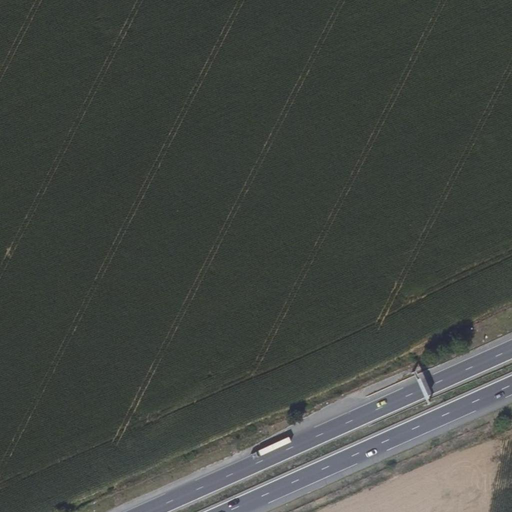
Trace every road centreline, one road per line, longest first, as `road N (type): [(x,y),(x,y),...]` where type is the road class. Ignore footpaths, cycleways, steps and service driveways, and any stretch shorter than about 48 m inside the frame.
road 1 (trunk): [(511,348),(146,511)]
road 2 (trunk): [(219,511),(511,382)]
